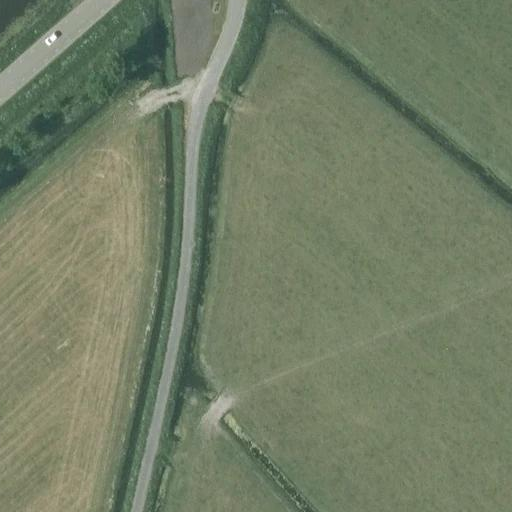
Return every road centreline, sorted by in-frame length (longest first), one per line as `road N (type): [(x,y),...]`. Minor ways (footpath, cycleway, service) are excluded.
road 1 (unclassified): [(132,511),(166,355),(191,131),(232,27),(233,0)]
road 2 (secondary): [(0,95),(105,0)]
